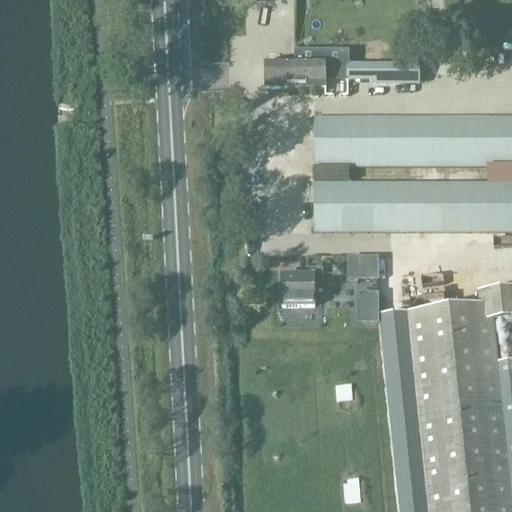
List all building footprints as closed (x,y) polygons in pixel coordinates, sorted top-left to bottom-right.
[(267,74),(266,85),(266,91),(326,91),(326,82),(347,83),(347,71),(347,53),(294,53),(294,67),(267,67),(267,74)] [(370,71),(347,71),(347,83),(347,84),(423,84),(423,62),(397,62),(397,71),(370,71)] [(511,122),(315,121),(315,170),(511,170),(511,122)] [(511,187),(315,188),(315,236),(511,236),(511,187)] [(366,268),(352,268),(352,308),(366,308),(366,268)] [(282,280),(282,311),(314,311),(315,294),(322,294),(323,274),(310,273),(310,279),(282,280)] [(411,316),(380,319),(381,329),(400,511),(511,511),(500,408),(497,378),(491,323),(511,320),(511,291),(478,295),(480,308),(445,312),(444,300),(410,304),(411,316)]
